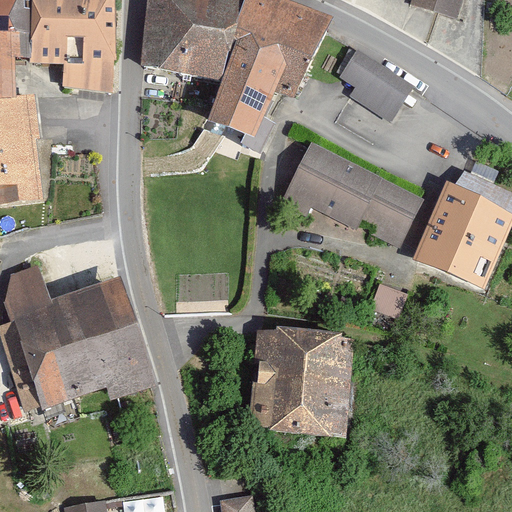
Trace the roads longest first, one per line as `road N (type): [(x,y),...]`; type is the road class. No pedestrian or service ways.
road 1 (tertiary): [(194,511),(121,187),(130,0)]
road 2 (residential): [(511,130),(421,65),(290,0)]
